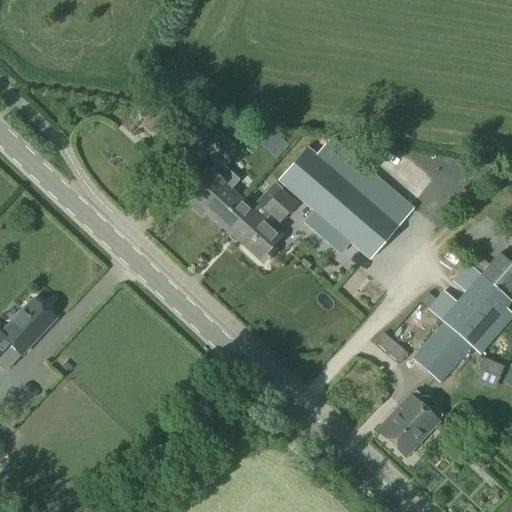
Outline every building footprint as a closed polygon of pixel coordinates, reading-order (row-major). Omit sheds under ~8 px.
[(217,163),(188,195),(192,199),(196,203),(191,209),(201,219),(207,213),(231,235),(242,223),(230,212),(242,198),(231,188),(238,181),(223,167),(240,149),(216,127),(213,125),(196,144),(217,163)] [(329,139),(316,155),(319,157),(399,226),(414,207),(329,139)] [(307,147),(278,181),(370,261),(400,226),(399,226),(319,157),(316,155),(307,147)] [(242,198),(230,212),(242,223),(231,235),(263,264),(276,250),(273,246),(283,236),(274,227),(296,203),(280,188),(274,183),(252,207),(242,198)] [(509,299),(511,295),(511,263),(501,253),(482,274),(509,299)] [(511,302),(509,299),(482,274),(467,262),(452,282),(465,291),(456,302),(441,290),(434,300),(427,309),(441,322),(411,358),(440,385),(471,348),(479,355),(511,319),(511,311),(507,307),(511,302)] [(427,293),(419,302),(427,309),(434,300),(427,293)] [(0,362),(11,349),(22,358),(56,320),(33,300),(2,336),(0,334),(0,362)] [(383,334),(375,344),(400,365),(408,355),(383,334)] [(487,358),(481,369),(500,378),(505,367),(487,358)] [(511,367),(510,366),(502,380),(511,385),(511,367)] [(410,394),(377,431),(405,457),(442,416),(437,411),(437,405),(428,398),(422,398),(416,392),(412,396),(410,394)]
